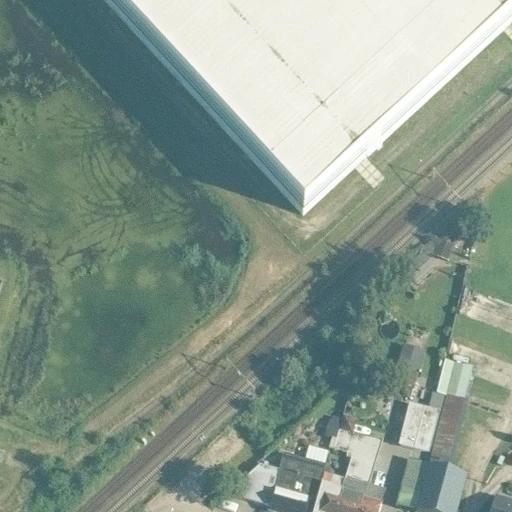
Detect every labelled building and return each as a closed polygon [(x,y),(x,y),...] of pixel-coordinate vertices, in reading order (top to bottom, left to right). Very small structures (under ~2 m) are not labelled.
[(511,0),(101,0),(302,216),(511,21),(511,0)] [(426,247),(420,261),(442,271),(448,257),(426,247)] [(410,401),(425,355),(404,348),(389,394),(410,401)] [(427,469),(416,511),(456,511),(465,480),(449,475),(445,474),(462,402),(445,397),(441,414),(439,419),(430,457),(427,469)] [(411,406),(399,449),(430,457),(439,419),(441,414),(411,406)] [(376,463),(382,444),(338,431),(332,450),(352,456),(376,463)] [(305,511),(309,499),(317,502),(321,491),(325,476),(327,469),(285,456),(283,456),(278,473),(269,508),(267,511),(305,511)] [(369,488),(376,463),(352,456),(345,482),(335,511),(379,511),(381,506),(385,493),(369,488)] [(408,463),(396,510),(398,510),(403,511),(416,511),(427,469),(411,464),(408,463)] [(269,508),(278,473),(259,467),(236,488),(233,500),(263,508),(264,506),(269,508)] [(335,511),(345,482),(325,476),(321,491),(317,502),(314,511),(335,511)] [(511,511),(511,503),(494,498),(489,511),(511,511)]
